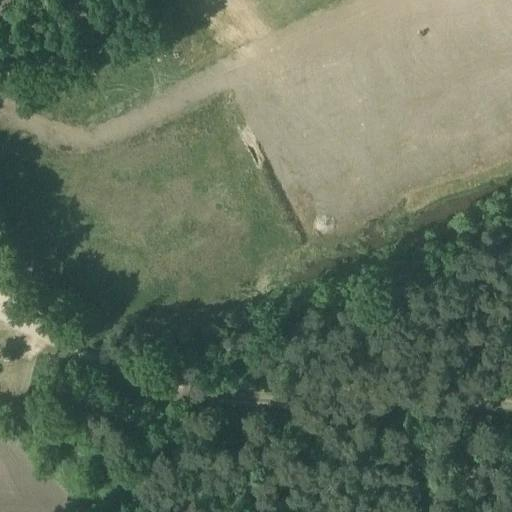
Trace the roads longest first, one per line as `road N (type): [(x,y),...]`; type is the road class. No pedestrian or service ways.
road 1 (unclassified): [(0,306),(94,354),(192,386)]
road 2 (track): [(323,380),(428,369),(511,372)]
road 3 (track): [(435,511),(295,463)]
